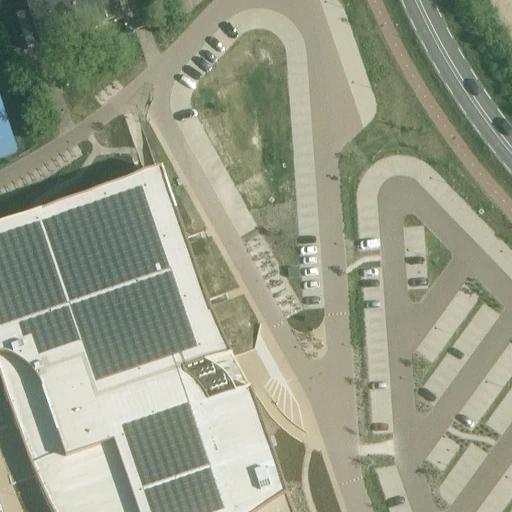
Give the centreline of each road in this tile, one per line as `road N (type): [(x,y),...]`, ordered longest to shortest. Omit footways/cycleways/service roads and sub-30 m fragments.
road 1 (unclassified): [(414,511),(365,251),(292,61),(260,56),(125,103),(79,157),(0,187)]
road 2 (primary): [(511,155),(415,0)]
